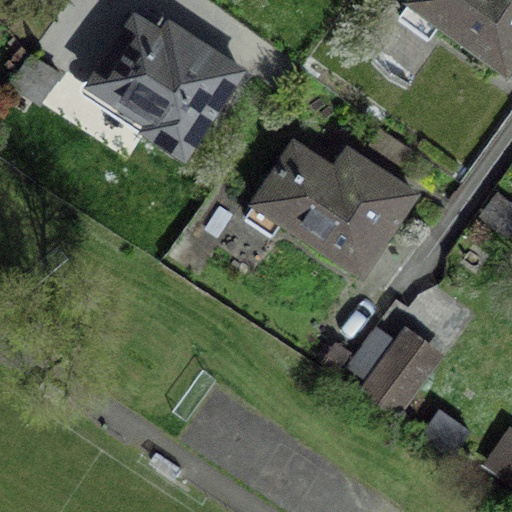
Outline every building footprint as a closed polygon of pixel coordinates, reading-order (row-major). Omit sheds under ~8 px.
[(511,0),(416,0),(406,16),(511,83),(511,0)] [(263,92),(154,15),(97,96),(206,172),(263,92)] [(67,87),(44,67),(24,90),(48,110),(67,87)] [(436,200),(363,155),(351,175),(305,147),(260,221),(378,294),(436,200)] [(406,350),(376,330),(345,376),(415,420),(455,362),(416,336),(406,350)]
